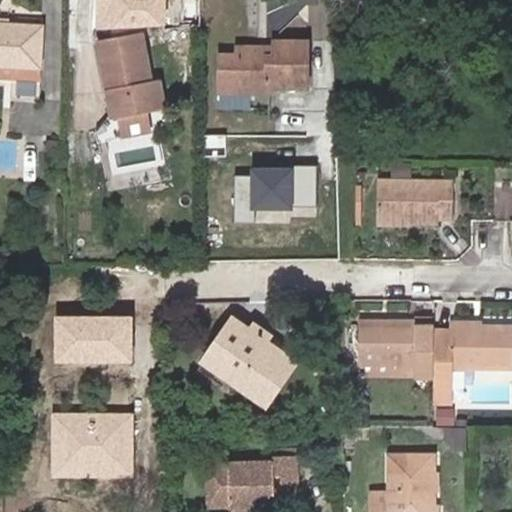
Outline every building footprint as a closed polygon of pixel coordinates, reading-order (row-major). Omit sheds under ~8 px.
[(42,25),(0,23),(0,67),(13,68),(10,98),(37,100),(42,25)] [(156,109),(151,83),(141,35),(97,44),(112,114),(94,132),(97,141),(161,129),(166,122),(164,108),(156,109)] [(220,55),(220,93),(221,112),(269,112),(269,86),(306,86),(306,40),(273,41),(274,54),(260,55),(260,47),(236,48),(236,55),(220,55)] [(158,81),(151,83),(156,109),(164,108),(158,81)] [(379,181),(378,218),(408,219),(408,224),(437,225),(437,220),(453,220),(452,181),(410,181),(410,162),(394,161),(393,181),(379,181)] [(243,167),(242,215),(323,217),(324,169),(243,167)] [(408,219),(378,218),(378,227),(408,227),(408,224),(408,219)] [(433,332),(433,316),(417,317),(417,320),(359,321),(359,365),(363,365),(415,364),(416,379),(433,379),(433,332)] [(134,318),(56,318),(56,367),(133,367),(134,318)] [(264,400),(291,363),(260,342),(265,336),(255,329),(250,335),(232,322),(205,360),(264,400)] [(433,332),(433,379),(433,393),(449,394),(450,366),(511,367),(511,327),(450,327),(450,331),(433,332)] [(415,364),(363,365),(364,377),(416,379),(415,364)] [(433,393),(433,406),(449,407),(449,394),(433,393)] [(134,416),(52,415),(51,474),(134,475),(134,416)] [(434,511),(434,455),(389,455),(390,491),(370,491),(370,511),(434,511)] [(275,476),(299,475),(299,456),(271,456),(272,462),(207,465),(207,488),(229,487),(230,508),(231,508),(235,508),(250,508),(303,507),(303,487),(299,486),(275,488),(275,476)] [(299,486),(299,475),(275,476),(275,488),(299,486)] [(229,487),(207,488),(208,508),(230,508),(229,487)]
